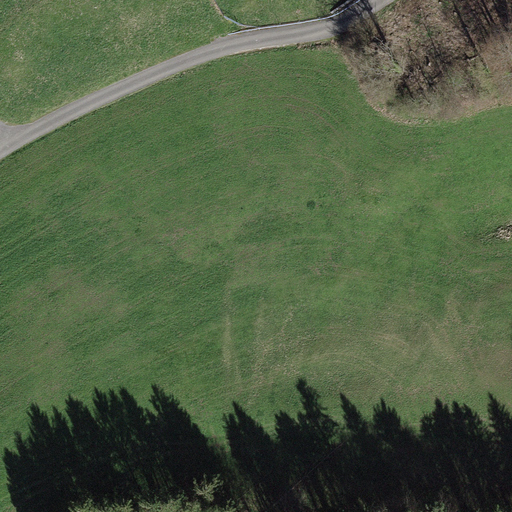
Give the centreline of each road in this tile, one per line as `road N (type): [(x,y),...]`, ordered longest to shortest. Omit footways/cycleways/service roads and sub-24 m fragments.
road 1 (track): [(384,0),(342,26),(185,61),(0,151)]
road 2 (motorway): [(0,105),(165,0)]
